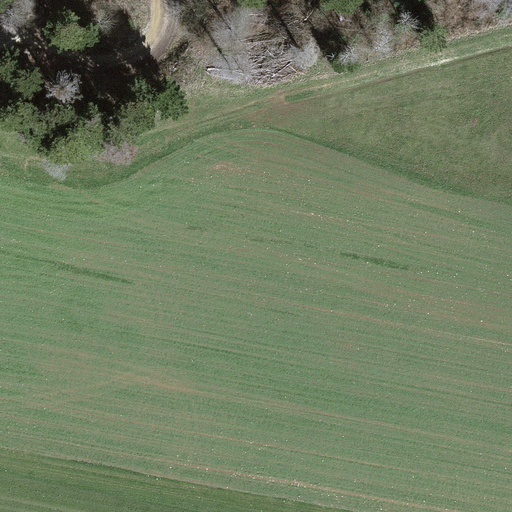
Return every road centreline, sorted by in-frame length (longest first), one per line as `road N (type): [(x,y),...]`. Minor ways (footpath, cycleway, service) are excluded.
road 1 (track): [(0,441),(314,511)]
road 2 (track): [(160,0),(153,38),(127,61),(97,65),(44,43),(0,41)]
